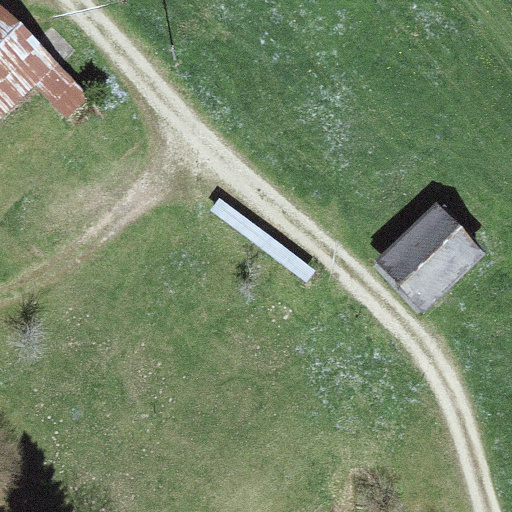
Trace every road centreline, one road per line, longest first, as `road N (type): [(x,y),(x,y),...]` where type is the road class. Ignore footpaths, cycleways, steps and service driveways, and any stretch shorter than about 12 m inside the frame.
road 1 (track): [(491,511),(442,373),(358,285),(233,175),(72,0)]
road 2 (track): [(205,144),(57,278),(0,303)]
